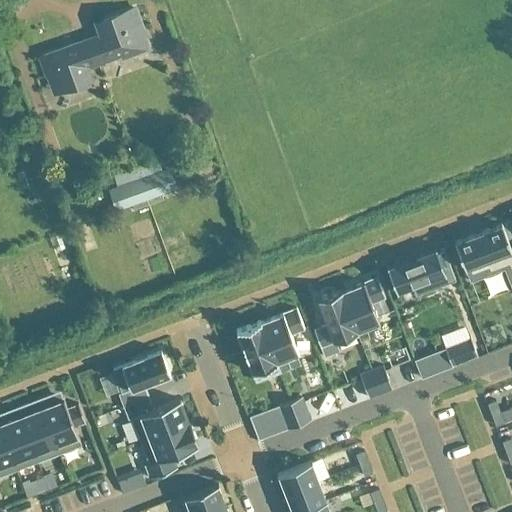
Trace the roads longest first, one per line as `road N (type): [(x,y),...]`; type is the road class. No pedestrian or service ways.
road 1 (residential): [(243,457),(511,352)]
road 2 (residential): [(243,457),(191,321)]
